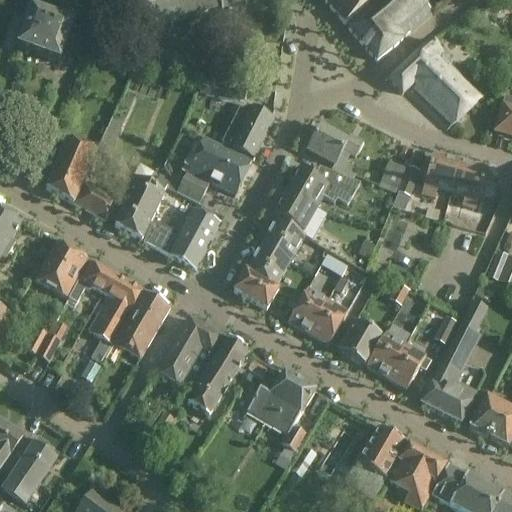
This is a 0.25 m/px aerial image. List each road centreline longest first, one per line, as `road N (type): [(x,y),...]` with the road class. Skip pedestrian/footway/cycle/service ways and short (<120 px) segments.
road 1 (tertiary): [(511,480),(204,305)]
road 2 (residential): [(453,274),(481,258),(505,204),(502,159),(375,117),(353,87)]
road 3 (tertiary): [(192,298),(0,193)]
road 4 (residential): [(204,305),(297,113)]
road 5 (residential): [(99,442),(192,298)]
